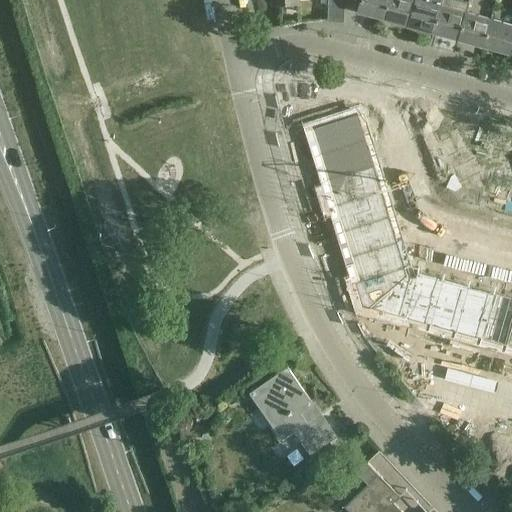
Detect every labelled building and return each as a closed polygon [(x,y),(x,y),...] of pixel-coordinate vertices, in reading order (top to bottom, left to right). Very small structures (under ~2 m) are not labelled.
[(328,0),(329,0),(328,20),(345,21),(345,0),(328,0)] [(389,0),(360,0),(358,10),(384,17),(389,0)] [(389,0),(384,17),(409,24),(415,0),(389,0)] [(441,5),(424,0),(415,0),(409,24),(434,31),(441,5)] [(468,2),(459,0),(442,0),(441,5),(434,31),(459,38),(466,11),(468,2)] [(491,18),(466,11),(459,38),(484,45),(491,18)] [(511,41),(511,23),(491,18),(484,45),(509,52),(511,41)] [(359,113),(312,128),(359,279),(354,281),(362,306),(369,308),(370,307),(511,346),(511,296),(416,270),(415,277),(408,275),(359,113)] [(459,161),(469,126),(448,120),(438,156),(439,156),(459,161)] [(488,131),(469,126),(459,161),(479,167),(488,131)] [(508,137),(488,131),(479,167),(498,172),(508,137)] [(511,138),(508,137),(498,172),(511,175),(511,138)] [(261,408),(282,439),(294,431),(310,454),(336,436),(328,424),(321,429),(313,417),(320,413),(287,366),(249,392),(261,408)] [(379,450),(356,471),(368,484),(344,506),(349,511),(428,511),(427,511),(403,511),(394,502),(400,496),(368,462),(379,451),(379,450)]
